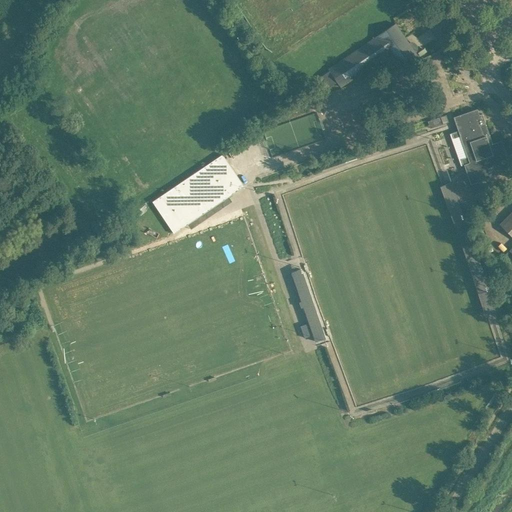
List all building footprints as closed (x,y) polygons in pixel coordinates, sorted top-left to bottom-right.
[(340,87),(348,82),(380,60),(386,70),(396,64),(398,67),(416,55),(395,24),(328,69),(340,87)] [(477,109),(453,117),(458,131),(453,132),(455,138),(460,137),(467,157),(462,159),(471,184),(511,170),(501,141),(492,144),(482,114),(479,115),(477,109)] [(446,115),(431,120),(434,127),(442,124),(449,122),(446,115)] [(222,154),(152,201),(174,233),(244,186),(222,154)] [(445,199),(456,196),(452,182),(441,185),(445,199)] [(511,210),(508,215),(499,224),(511,237),(511,246),(509,250),(511,253),(511,210)] [(299,270),(290,273),(308,324),(312,335),(314,343),(324,340),(325,339),(301,269),(299,270)] [(312,335),(308,324),(300,326),(304,338),(312,335)]
